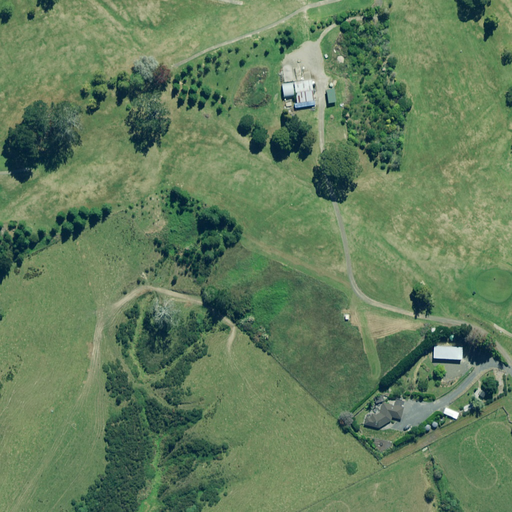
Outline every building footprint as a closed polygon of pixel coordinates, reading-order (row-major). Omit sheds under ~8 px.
[(318,106),(314,77),(302,78),(290,80),(281,81),(283,96),(296,94),(298,109),(318,106)] [(337,102),(336,90),(328,90),(329,103),(337,102)] [(384,401),(383,396),(374,398),(376,404),(384,401)] [(365,425),(379,429),(390,421),(392,417),(401,420),(405,403),(396,400),(394,406),(383,403),(379,416),(372,414),(371,419),(366,418),(365,425)] [(459,413),(446,408),(443,414),(457,420),(459,413)]
